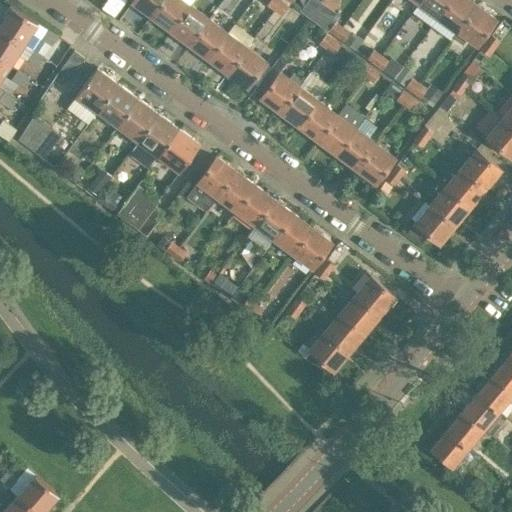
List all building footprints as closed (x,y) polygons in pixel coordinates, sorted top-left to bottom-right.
[(131,0),(132,0),(151,15),(162,0),(131,0)] [(190,4),(184,0),(162,0),(151,15),(170,29),(190,4)] [(268,0),(266,4),(274,10),(281,0),(280,0),(268,0)] [(288,6),(281,0),(274,10),(281,15),(288,6)] [(322,0),(307,0),(302,8),(325,26),(337,11),(322,0)] [(446,0),(417,0),(417,1),(436,14),(446,0)] [(468,0),(446,0),(436,14),(455,28),(473,3),(468,0)] [(492,17),(473,3),(455,28),(457,30),(452,36),(462,44),(467,37),(474,42),(492,17)] [(189,43),(209,18),(190,4),(170,29),(189,43)] [(13,5),(0,24),(0,27),(23,43),(31,32),(51,45),(58,35),(45,26),(44,27),(37,22),(13,5)] [(228,32),(209,18),(189,43),(208,58),(228,32)] [(334,35),(341,25),(335,20),(327,30),(334,35)] [(350,31),(341,25),(334,35),(343,41),(350,31)] [(0,58),(9,64),(23,43),(0,27),(0,58)] [(350,31),(343,41),(355,50),(362,40),(350,31)] [(228,72),(247,46),(228,32),(208,58),(228,72)] [(318,43),(326,48),(333,39),(326,33),(318,43)] [(492,45),(494,48),(500,40),(490,33),(485,40),(492,45)] [(340,44),(333,39),(326,48),(333,53),(340,44)] [(489,56),(494,48),(492,45),(485,40),(479,48),(489,56)] [(266,61),(247,46),(228,72),(247,87),(266,61)] [(31,47),(24,58),(38,66),(44,56),(31,47)] [(372,62),(379,53),(373,48),(366,58),(372,62)] [(73,49),(58,71),(68,79),(84,57),(73,49)] [(346,50),(340,58),(347,62),(352,54),(346,50)] [(388,59),(379,53),(372,62),(381,69),(388,59)] [(0,58),(0,78),(9,64),(0,58)] [(388,59),(381,69),(394,79),(401,69),(388,59)] [(357,70),(365,76),(372,67),(364,61),(357,70)] [(76,94),(68,106),(90,122),(98,110),(119,83),(97,66),(76,94)] [(379,72),(372,67),(365,76),(372,81),(379,72)] [(17,69),(11,79),(24,87),(30,77),(17,69)] [(395,79),(404,86),(411,76),(402,69),(395,79)] [(279,70),(260,96),(280,111),(303,80),(292,72),(289,77),(279,70)] [(303,80),(280,111),(299,125),(318,99),(329,85),(310,71),(303,80)] [(464,84),(466,86),(472,79),(462,72),(457,79),(464,84)] [(410,90),(417,80),(411,76),(404,86),(410,90)] [(461,94),(466,86),(464,84),(457,79),(451,87),(461,94)] [(426,88),(417,80),(410,90),(420,97),(426,88)] [(119,83),(98,110),(118,125),(139,98),(119,83)] [(402,89),(395,99),(403,104),(410,94),(402,89)] [(4,90),(0,95),(0,101),(10,108),(16,98),(4,90)] [(410,94),(403,104),(411,110),(413,106),(417,101),(418,100),(410,94)] [(139,98),(118,125),(138,140),(159,113),(139,98)] [(318,99),(299,125),(318,139),(337,113),(318,99)] [(511,106),(503,117),(511,125),(511,106)] [(138,140),(131,151),(149,165),(157,154),(158,155),(179,128),(159,113),(138,140)] [(337,113),(318,139),(337,153),(356,127),(337,113)] [(18,139),(27,146),(45,122),(34,114),(18,139)] [(356,127),(337,153),(356,167),(375,141),(372,139),(379,129),(363,117),(356,127)] [(511,154),(511,125),(503,117),(487,136),(511,156),(511,154)] [(0,122),(0,134),(7,139),(15,128),(2,119),(0,122)] [(45,122),(27,146),(35,152),(52,128),(45,122)] [(424,124),(418,131),(426,137),(427,138),(433,131),(424,124)] [(35,152),(43,158),(60,134),(52,128),(35,152)] [(179,128),(158,155),(179,171),(200,143),(179,128)] [(422,146),(427,138),(426,137),(418,131),(412,139),(422,146)] [(375,141),(356,167),(375,181),(394,156),(375,141)] [(476,149),(461,167),(485,187),(500,169),(476,149)] [(196,180),(197,180),(186,195),(205,210),(217,195),(216,194),(235,168),(216,154),(196,180)] [(390,170),(399,177),(405,169),(395,162),(390,170)] [(78,165),(70,166),(65,173),(74,180),(83,168),(78,165)] [(446,185),(470,205),(485,187),(461,167),(446,185)] [(235,168),(216,194),(217,195),(235,208),(254,182),(235,168)] [(394,184),(399,177),(390,170),(384,177),(394,184)] [(97,195),(105,184),(96,177),(88,188),(97,195)] [(390,184),(384,179),(376,188),(383,193),(390,184)] [(235,208),(254,223),(273,197),(254,182),(235,208)] [(138,183),(121,206),(116,212),(129,222),(137,227),(155,204),(159,199),(138,183)] [(431,203),(455,223),(470,205),(446,185),(431,203)] [(105,188),(97,199),(115,212),(125,198),(113,189),(111,193),(105,188)] [(292,211),(273,197),(254,223),(273,237),(292,211)] [(455,223),(431,203),(415,222),(439,242),(455,223)] [(164,211),(155,204),(137,227),(146,235),(164,211)] [(273,237),(292,251),(311,225),(292,211),(273,237)] [(331,240),(311,225),(292,251),(311,266),(331,240)] [(164,249),(172,240),(163,234),(156,243),(164,249)] [(164,249),(171,254),(178,245),(172,240),(164,249)] [(186,251),(178,245),(171,254),(179,260),(186,251)] [(319,264),(329,272),(335,264),(325,257),(319,264)] [(323,279),(329,272),(319,264),(314,272),(323,279)] [(209,282),(216,273),(210,268),(203,277),(209,282)] [(228,296),(237,285),(218,272),(210,283),(228,296)] [(371,275),(355,294),(379,314),(395,295),(371,275)] [(364,332),(379,314),(355,294),(340,312),(364,332)] [(291,303),(300,310),(306,302),(296,295),(291,303)] [(247,311),(254,301),(248,297),(241,306),(247,311)] [(262,307),(254,301),(247,311),(256,317),(262,307)] [(291,303),(285,310),(295,317),(300,310),(291,303)] [(349,350),(364,332),(340,312),(324,330),(349,350)] [(333,369),(349,350),(324,330),(309,349),(333,369)] [(511,390),(511,358),(508,355),(492,373),(511,390)] [(511,390),(492,373),(477,392),(497,409),(511,391),(511,390)] [(482,428),(497,409),(477,392),(461,410),(482,428)] [(461,410),(445,428),(466,446),(482,428),(461,410)] [(450,465),(466,446),(445,428),(429,447),(450,465)] [(18,479),(11,487),(18,493),(39,511),(41,511),(57,493),(35,474),(28,468),(18,479)] [(18,479),(6,469),(0,476),(0,479),(10,489),(18,479)] [(39,511),(18,493),(1,511),(39,511)]
